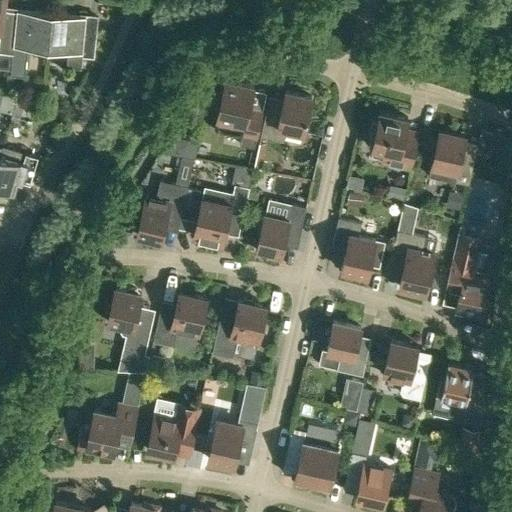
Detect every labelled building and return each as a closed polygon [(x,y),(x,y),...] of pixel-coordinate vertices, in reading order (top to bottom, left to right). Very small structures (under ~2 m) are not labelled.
[(5,0),(0,0),(0,51),(12,53),(13,53),(16,26),(15,25),(2,24),(5,0)] [(28,47),(48,49),(51,12),(17,9),(15,25),(16,26),(13,53),(12,53),(11,74),(25,76),(28,47)] [(98,17),(51,12),(48,49),(68,51),(67,66),(81,68),(82,56),(94,57),(98,17)] [(248,109),(250,101),(254,85),(241,82),(242,78),(222,74),(218,91),(223,92),(214,130),(241,136),(240,143),(254,147),(262,112),(248,109)] [(271,96),(270,95),(261,136),(283,141),(286,129),(303,133),(311,96),(285,90),(280,113),(267,110),(271,96)] [(0,92),(0,110),(12,113),(16,97),(0,92)] [(17,98),(13,111),(26,115),(30,102),(17,98)] [(410,168),(414,148),(418,130),(406,127),(408,117),(380,111),(377,121),(373,120),(369,136),(374,137),(371,148),(384,151),(381,162),(410,168)] [(494,133),(481,128),(476,152),(489,155),(494,133)] [(478,143),(477,143),(474,158),(461,155),(465,135),(439,129),(429,175),(469,184),(478,143)] [(172,134),(160,149),(195,157),(199,140),(172,134)] [(3,145),(0,155),(0,186),(14,191),(18,179),(30,183),(38,156),(3,145)] [(236,165),(232,183),(235,183),(249,186),(253,169),(236,165)] [(349,172),(346,184),(361,187),(363,176),(349,172)] [(176,230),(178,230),(178,227),(181,217),(187,186),(160,180),(156,197),(146,195),(137,234),(142,235),(141,238),(156,241),(156,238),(161,239),(165,221),(170,218),(178,220),(176,230)] [(230,211),(242,214),(238,235),(249,186),(235,183),(233,191),(205,185),(193,236),(208,240),(207,244),(221,247),(230,211)] [(390,183),(387,197),(403,200),(406,187),(390,183)] [(364,194),(349,190),(346,203),(362,207),(364,194)] [(463,193),(449,190),(445,206),(460,209),(463,193)] [(281,255),(284,244),(285,238),(298,241),(306,206),(291,203),(288,218),(264,212),(255,250),(281,255)] [(181,217),(178,227),(192,230),(195,220),(181,217)] [(331,250),(332,250),(333,243),(346,246),(345,254),(341,269),(367,275),(370,264),(379,266),(383,249),(373,247),(375,238),(358,234),(361,222),(338,217),(337,224),(333,243),(331,250)] [(116,224),(110,236),(120,232),(122,236),(131,232),(132,228),(116,224)] [(404,261),(399,286),(425,292),(434,251),(422,248),(425,236),(397,229),(387,276),(387,277),(392,258),(404,261)] [(481,312),(482,309),(483,308),(484,308),(486,306),(487,305),(487,304),(488,302),(488,301),(488,299),(488,298),(487,296),(486,295),(485,294),(489,276),(487,276),(489,271),(473,267),(476,253),(475,253),(479,237),(458,232),(445,289),(459,292),(456,306),(481,312)] [(448,275),(435,272),(431,286),(444,289),(448,275)] [(155,309),(154,308),(150,328),(137,325),(135,321),(141,293),(139,292),(137,289),(133,287),(129,287),(125,289),(115,287),(112,303),(108,305),(106,309),(106,313),(108,317),(107,321),(122,325),(120,330),(123,334),(126,335),(123,349),(145,354),(151,328),(155,309)] [(177,328),(198,333),(206,297),(179,291),(176,303),(163,300),(154,340),(173,345),(177,328)] [(239,299),(236,311),(222,308),(213,351),(232,355),(237,335),(258,340),(266,305),(239,299)] [(372,329),(370,336),(365,357),(355,355),(361,326),(333,320),(331,328),(328,330),(326,332),(325,336),(326,339),(328,342),(326,349),(340,352),(337,368),(362,375),(373,329),(372,329)] [(402,394),(420,399),(430,356),(416,353),(418,345),(391,339),(383,374),(403,379),(400,391),(402,394)] [(152,351),(148,366),(162,369),(165,355),(152,351)] [(81,357),(81,368),(92,368),(92,357),(81,357)] [(480,423),(485,385),(470,382),(474,366),(448,360),(444,378),(441,378),(441,377),(440,377),(435,395),(441,397),(441,396),(452,399),(448,416),(480,423)] [(266,371),(251,368),(249,382),(264,384),(266,371)] [(129,370),(122,402),(138,406),(146,371),(129,370)] [(363,381),(352,378),(345,407),(356,410),(363,381)] [(115,444),(129,447),(138,406),(119,401),(116,413),(94,408),(93,411),(85,409),(76,449),(106,456),(107,450),(114,451),(115,444)] [(189,454),(199,408),(179,403),(175,419),(155,414),(147,449),(174,455),(175,451),(187,454),(189,454)] [(68,407),(66,417),(76,420),(78,409),(68,407)] [(346,409),(343,421),(356,424),(359,412),(346,409)] [(415,416),(404,413),(401,424),(412,427),(415,416)] [(250,452),(257,422),(240,418),(239,422),(217,417),(207,458),(233,464),(237,449),(250,452)] [(359,418),(351,451),(366,455),(367,455),(375,421),(359,418)] [(478,451),(479,431),(466,428),(462,448),(478,451)] [(298,459),(295,474),(294,478),(329,486),(338,446),(304,439),(305,435),(290,431),(284,456),(298,459)] [(203,436),(193,434),(190,447),(200,449),(203,436)] [(351,451),(343,486),(357,489),(355,496),(383,503),(391,467),(365,462),(366,455),(351,451)] [(413,466),(408,492),(405,502),(419,505),(417,511),(444,511),(445,510),(447,510),(448,510),(450,510),(451,509),(452,509),(454,508),(454,506),(455,505),(455,503),(456,502),(455,500),(455,499),(454,498),(454,496),(452,495),(451,494),(449,494),(449,491),(435,488),(439,472),(413,466)] [(55,500),(53,510),(45,508),(41,508),(37,511),(36,511),(90,511),(91,508),(79,506),(77,507),(69,505),(68,503),(55,500)] [(118,511),(115,511),(114,511),(158,511),(160,505),(143,501),(143,504),(131,501),(128,511),(118,511)]
